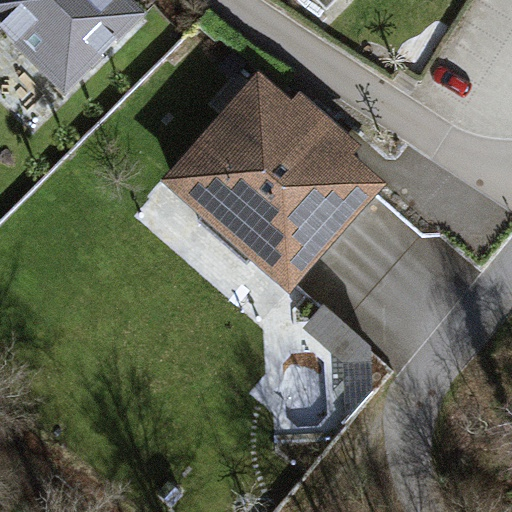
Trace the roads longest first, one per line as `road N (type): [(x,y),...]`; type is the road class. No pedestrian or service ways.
road 1 (residential): [(511,201),(211,0)]
road 2 (residential): [(511,290),(394,462),(426,511)]
